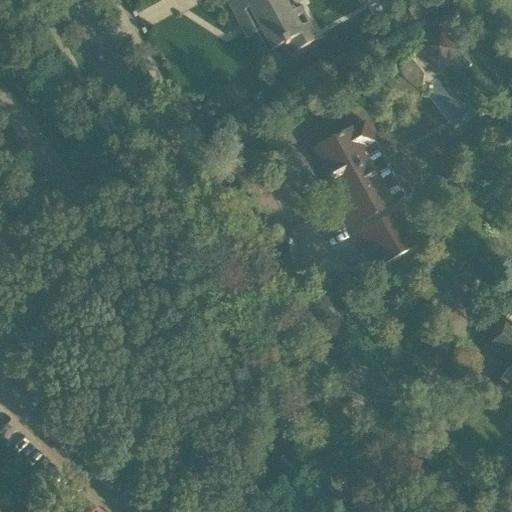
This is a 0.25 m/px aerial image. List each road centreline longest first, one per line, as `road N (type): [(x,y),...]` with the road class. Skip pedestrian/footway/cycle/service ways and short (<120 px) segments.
road 1 (tertiary): [(262,337),(73,0)]
road 2 (unclassified): [(0,390),(113,511)]
road 3 (tertiary): [(262,337),(274,376),(345,476)]
road 4 (tertiary): [(362,462),(292,364),(262,337)]
